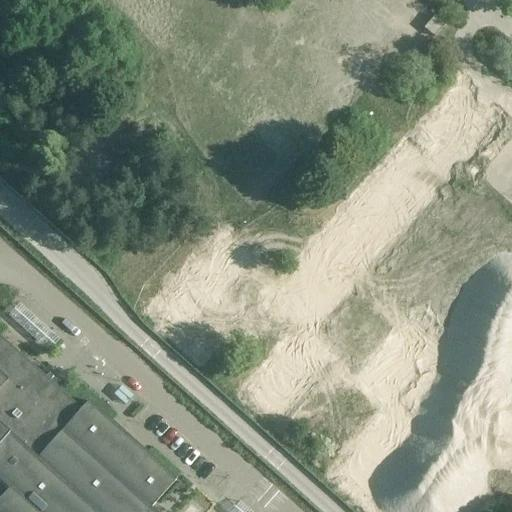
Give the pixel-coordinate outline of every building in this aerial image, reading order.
[(463,76),(422,124),(439,139),(428,152),(438,161),(449,148),(468,164),(504,122),(485,106),(495,95),(481,83),(477,88),(463,76)] [(467,464),(501,422),(461,390),(430,427),(401,403),(429,368),(439,376),(457,354),(456,344),(412,309),(364,368),(322,334),(453,174),(404,135),(267,303),(297,328),(243,394),(284,427),(334,365),(386,406),(334,470),(381,508),(399,486),(398,475),(423,444),(451,467),(414,511),(482,511),(499,491),(467,464)] [(224,243),(215,236),(149,309),(187,342),(207,319),(223,332),(246,306),(231,294),(251,272),(270,289),(280,278),(231,235),(224,243)] [(153,511),(150,509),(176,480),(89,402),(81,410),(0,337),(0,511),(153,511)] [(200,362),(213,350),(201,337),(188,350),(200,362)]
